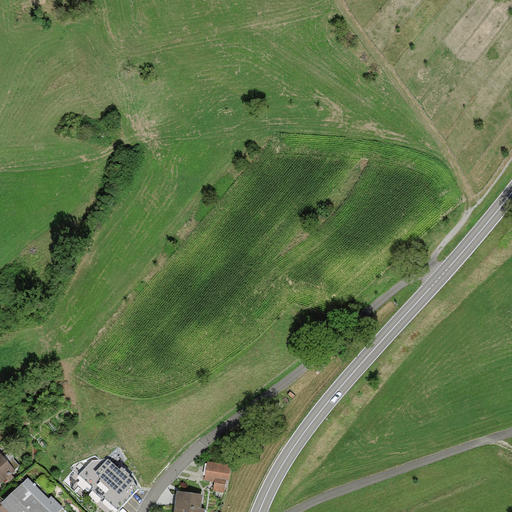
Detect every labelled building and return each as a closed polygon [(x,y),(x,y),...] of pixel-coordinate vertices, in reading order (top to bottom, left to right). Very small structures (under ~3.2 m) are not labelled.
[(15,472),(0,453),(0,484),(9,477),(15,472)] [(92,462),(80,476),(94,489),(92,491),(104,502),(105,500),(118,511),(138,490),(134,483),(135,482),(129,477),(131,475),(122,467),(120,470),(108,460),(92,462)] [(231,467),(208,463),(205,480),(215,482),(213,491),(224,493),(225,487),(227,487),(231,467)] [(61,511),(64,510),(52,497),(49,499),(29,479),(23,486),(21,484),(4,502),(0,496),(0,511),(61,511)] [(202,495),(176,492),(173,511),(203,511),(204,510),(200,510),(202,495)]
